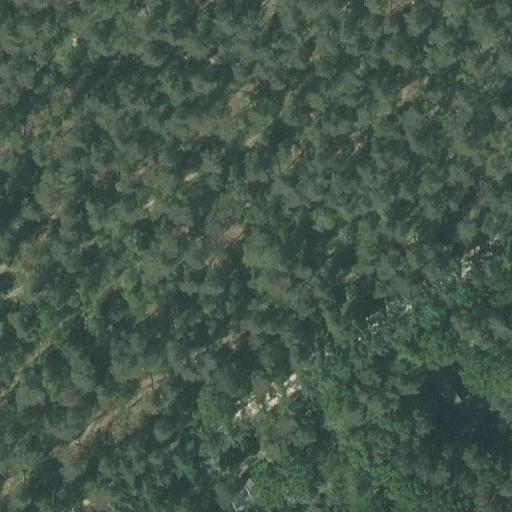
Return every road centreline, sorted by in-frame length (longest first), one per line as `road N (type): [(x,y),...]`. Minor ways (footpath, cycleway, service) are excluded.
road 1 (track): [(511,247),(108,511)]
road 2 (unknown): [(306,382),(397,511)]
